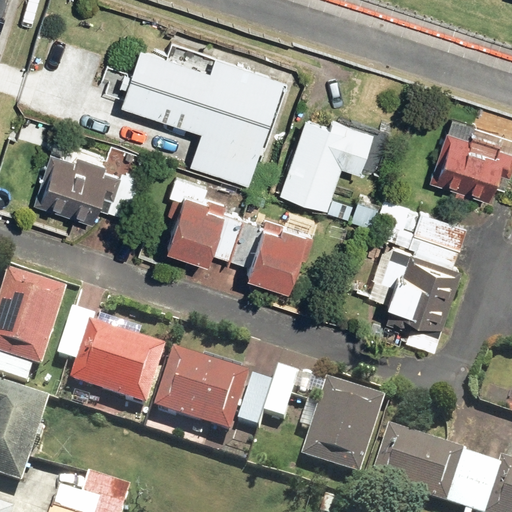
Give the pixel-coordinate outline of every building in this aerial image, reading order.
[(138,48),(116,107),(193,135),(182,165),(242,187),(280,83),(204,55),(198,70),(138,48)] [(369,136),(298,117),(273,198),(318,212),(332,169),(356,176),(369,136)] [(511,161),(511,152),(443,128),(423,188),(481,208),(492,175),(506,180),(511,161)] [(98,157),(55,143),(33,207),(89,226),(95,208),(120,217),(133,178),(95,165),(98,157)] [(277,164),(262,159),(252,188),(267,193),(277,164)] [(228,262),(240,221),(243,213),(201,199),(205,186),(168,174),(161,197),(175,201),(159,253),(203,267),(207,255),(228,262)] [(350,198),(341,217),(370,231),(379,211),(350,198)] [(462,231),(417,213),(410,232),(381,221),(374,239),(380,241),(448,267),(462,231)] [(260,227),(240,221),(228,262),(243,266),(238,281),(279,294),(289,261),(301,265),(311,234),(262,219),(260,227)] [(448,267),(380,241),(364,284),(372,287),(365,304),(406,319),(398,342),(427,353),(458,271),(448,267)] [(62,295),(5,276),(0,289),(0,380),(22,388),(29,368),(37,370),(62,295)] [(139,410),(158,354),(117,340),(121,328),(67,310),(51,357),(69,363),(62,384),(139,410)] [(230,424),(243,382),(168,353),(138,431),(197,454),(206,431),(225,439),(230,424)] [(243,382),(230,424),(257,432),(262,417),(283,424),(299,376),(272,368),(268,382),(246,375),(243,382)] [(353,480),(378,405),(321,386),(314,408),(302,404),(293,430),(306,434),(297,461),(353,480)] [(0,483),(16,489),(32,443),(40,445),(53,409),(0,390),(0,483)] [(458,452),(384,429),(368,483),(442,505),(457,456),(458,452)] [(482,511),(496,468),(457,456),(442,505),(440,510),(445,511),(482,511)] [(496,468),(482,511),(511,511),(511,467),(497,463),(496,468)] [(118,511),(119,511),(51,492),(45,511),(118,511)] [(332,511),(336,501),(318,496),(312,511),(332,511)]
